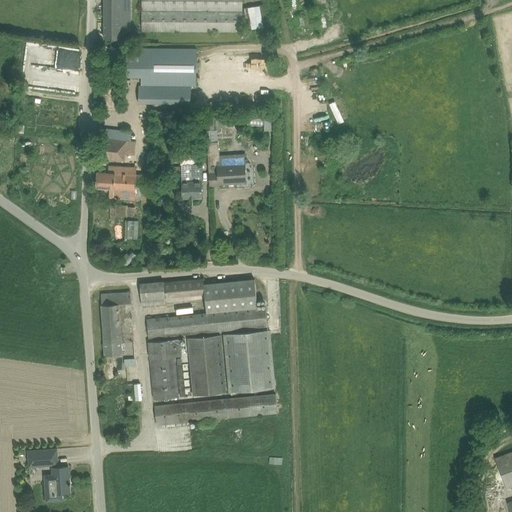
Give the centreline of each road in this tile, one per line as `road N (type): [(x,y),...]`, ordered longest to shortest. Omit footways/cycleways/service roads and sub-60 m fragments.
road 1 (unclassified): [(511,318),(432,315),(336,285),(250,270),(83,280)]
road 2 (track): [(203,93),(203,55),(224,48),(288,53),(295,67),(298,276)]
road 3 (unclassified): [(83,245),(93,0)]
road 4 (unclassified): [(100,511),(83,280)]
